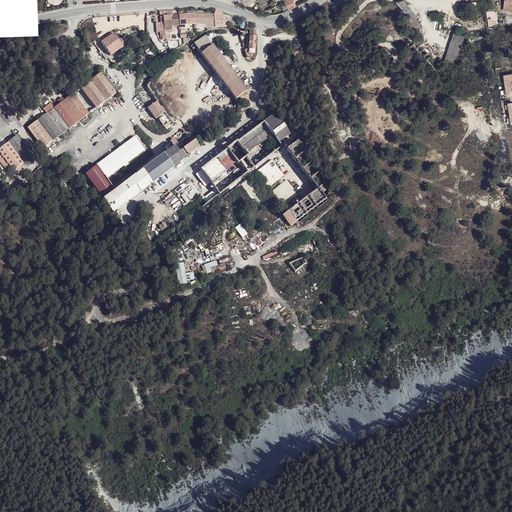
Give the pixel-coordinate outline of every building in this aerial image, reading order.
[(288,9),(296,5),(293,0),(285,0),(286,0),(284,1),(288,9)] [(337,8),(348,2),(346,0),(337,0),(333,2),(337,8)] [(511,0),(504,0),(503,9),(511,10),(511,0)] [(403,1),(396,2),(409,18),(415,41),(422,36),(420,28),(419,29),(416,16),(403,1)] [(194,28),(196,28),(194,14),(179,15),(180,30),(180,34),(185,33),(185,29),(189,29),(188,24),(194,24),(194,28)] [(214,14),(215,27),(227,26),(227,24),(225,24),(225,21),(230,22),(230,16),(222,15),(222,16),(214,14)] [(180,30),(179,15),(159,17),(160,23),(161,37),(161,40),(165,40),(165,31),(172,30),(172,26),(178,26),(179,30),(180,30)] [(119,50),(126,45),(121,38),(118,40),(111,31),(103,36),(105,39),(100,43),(110,56),(107,58),(109,62),(115,58),(114,57),(121,53),(119,50)] [(455,65),(464,36),(454,32),(444,61),(455,65)] [(204,36),(194,44),(195,46),(235,100),(246,91),(204,36)] [(142,69),(147,66),(143,61),(138,64),(142,69)] [(506,94),(510,94),(511,101),(508,102),(511,123),(511,122),(511,71),(503,73),(506,94)] [(96,109),(115,94),(111,89),(114,87),(106,77),(104,79),(100,73),(80,88),(96,109)] [(70,132),(76,128),(74,125),(89,114),(73,94),(53,108),(50,104),(43,109),(46,114),(27,128),(43,148),(62,134),(61,134),(68,129),(70,132)] [(156,119),(165,112),(158,101),(148,108),(156,119)] [(262,119),(279,140),(290,132),(273,110),(262,119)] [(247,135),(241,139),(250,150),(255,146),(247,135)] [(0,148),(0,153),(15,173),(20,170),(18,167),(32,157),(17,136),(0,148)] [(135,138),(98,165),(108,178),(145,151),(135,138)] [(173,166),(188,155),(183,149),(179,151),(175,145),(164,153),(173,166)] [(236,161),(227,150),(216,158),(225,169),(236,161)] [(266,188),(284,175),(271,158),(254,171),(266,188)] [(100,196),(112,212),(152,182),(142,170),(115,190),(96,166),(85,174),(100,195),(100,196)] [(194,173),(199,180),(196,181),(201,188),(205,185),(207,188),(213,185),(201,168),(194,173)] [(290,209),(296,218),(324,197),(317,187),(296,202),(297,204),(290,209)] [(288,224),(295,220),(287,207),(280,212),(288,224)] [(242,238),(247,234),(239,225),(235,228),(242,238)] [(224,262),(217,264),(215,260),(203,264),(206,273),(212,271),(213,273),(226,268),(224,262)] [(176,283),(186,283),(186,279),(193,279),(193,271),(184,272),(183,261),(174,262),(176,283)]
